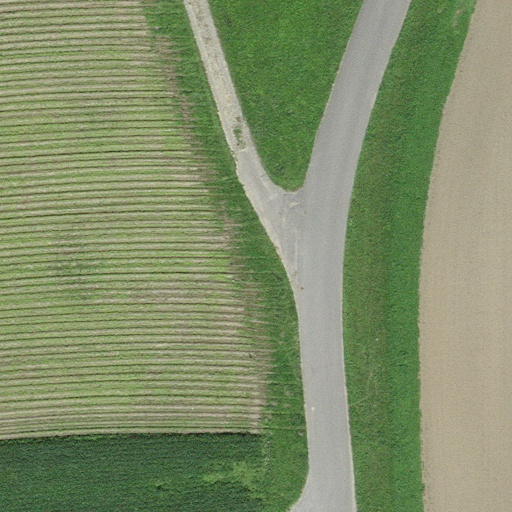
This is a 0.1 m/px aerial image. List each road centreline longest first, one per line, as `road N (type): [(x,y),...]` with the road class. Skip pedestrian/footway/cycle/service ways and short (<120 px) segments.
road 1 (unclassified): [(404,0),(325,204),(337,511)]
road 2 (track): [(199,0),(240,135),(267,192),(294,207),(325,204)]
